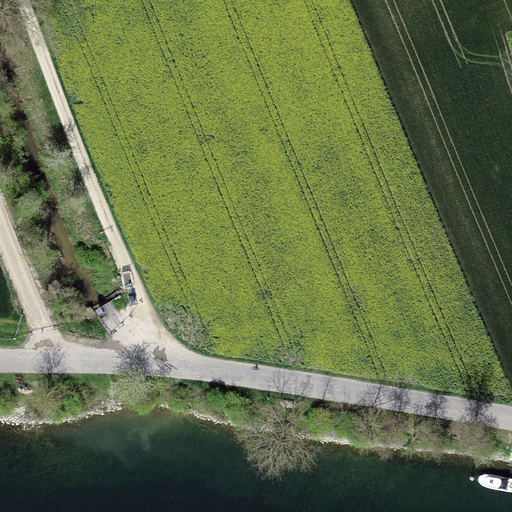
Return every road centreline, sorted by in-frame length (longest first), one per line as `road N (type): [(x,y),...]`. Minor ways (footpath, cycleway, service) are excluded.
road 1 (unclassified): [(0,362),(305,385),(511,422)]
road 2 (track): [(149,370),(147,330),(22,0)]
road 3 (track): [(42,363),(39,327),(0,222)]
